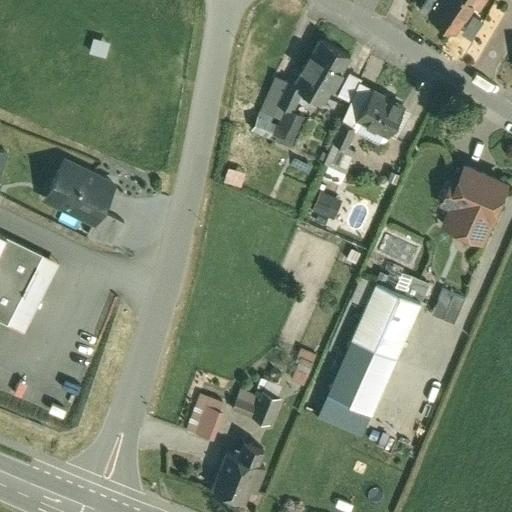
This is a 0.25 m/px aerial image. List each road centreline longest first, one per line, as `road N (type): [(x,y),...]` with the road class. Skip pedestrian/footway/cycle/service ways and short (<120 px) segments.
road 1 (residential): [(227,0),(169,280),(94,511)]
road 2 (residential): [(511,114),(321,0)]
